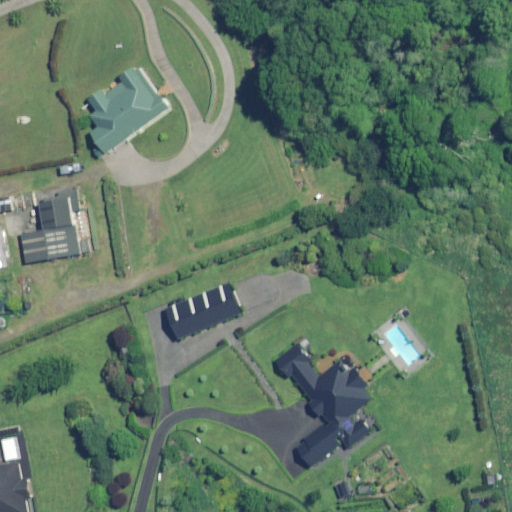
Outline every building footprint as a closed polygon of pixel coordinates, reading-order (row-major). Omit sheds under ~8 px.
[(93,131),(108,152),(174,106),(165,92),(159,96),(137,66),(124,75),(127,80),(108,93),(105,88),(92,98),(100,109),(93,114),(101,125),(93,131)] [(81,209),(77,188),(45,193),(47,200),(42,201),(47,229),(24,233),(29,261),(82,251),(75,210),(81,209)] [(0,315),(23,311),(17,280),(0,283),(0,315)] [(232,282),(170,307),(182,338),(245,312),(232,282)] [(299,444),(316,466),(348,441),(352,447),(374,430),(365,418),(358,423),(353,416),(375,398),(366,387),(371,383),(358,367),(353,371),(344,358),(321,376),(310,362),(314,359),(301,343),(279,360),(291,376),(295,373),(315,399),(312,402),(327,422),(299,444)] [(0,465),(0,511),(30,511),(28,498),(33,497),(29,478),(24,479),(21,462),(0,465)] [(355,496),(348,483),(339,487),(346,501),(355,496)]
